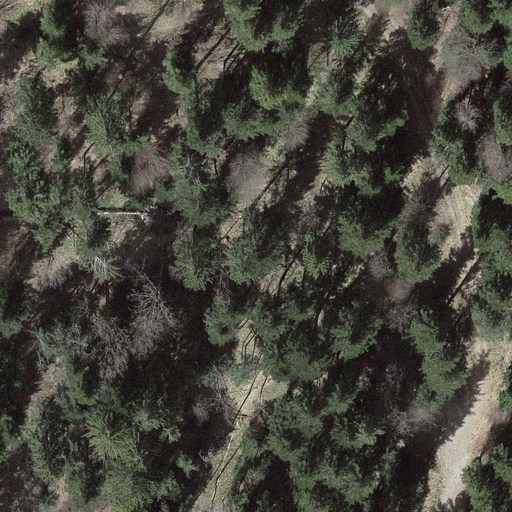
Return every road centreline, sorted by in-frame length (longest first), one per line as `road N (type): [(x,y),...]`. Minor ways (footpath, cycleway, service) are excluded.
road 1 (track): [(480,325),(321,196),(283,180),(234,195),(124,250),(0,346)]
road 2 (track): [(354,0),(376,11),(391,35),(477,279),(473,401),(454,511)]
road 3 (track): [(0,72),(179,19),(315,0)]
